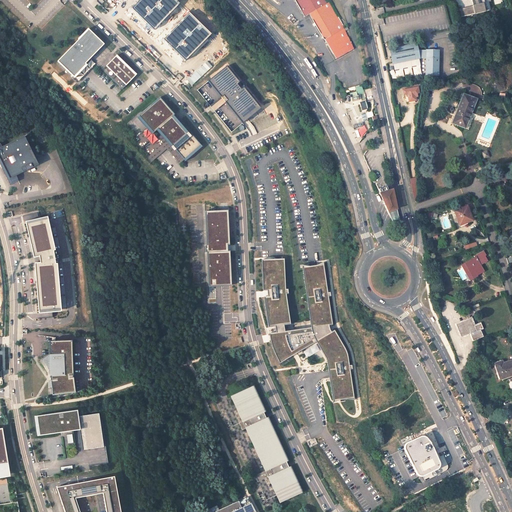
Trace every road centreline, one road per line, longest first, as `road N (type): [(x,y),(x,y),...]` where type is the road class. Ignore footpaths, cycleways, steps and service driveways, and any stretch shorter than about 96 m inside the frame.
road 1 (tertiary): [(333,511),(253,344),(230,165),(194,112),(80,0)]
road 2 (primary): [(393,305),(422,345),(506,511)]
road 3 (primary): [(511,502),(415,306),(415,290)]
road 4 (primary): [(313,91),(355,188),(366,260)]
road 5 (tertiary): [(0,218),(13,290),(15,393)]
road 6 (primary): [(389,248),(348,142),(313,91)]
road 7 (secondary): [(393,146),(363,0)]
road 8 (tertiary): [(15,393),(43,511)]
